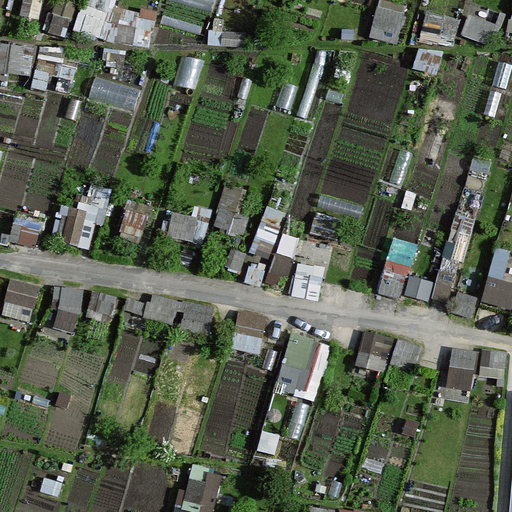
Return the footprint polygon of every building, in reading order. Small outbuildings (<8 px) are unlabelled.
[(87,0),(86,33),(156,37),(158,6),(120,4),(120,0),(87,0)] [(383,0),(375,31),(403,38),(411,4),(395,0),(383,0)] [(72,198),(64,238),(96,244),(104,204),(72,198)] [(208,237),(211,214),(175,210),(173,233),(208,237)] [(298,290),(324,293),(327,261),(301,259),(298,290)] [(511,275),(491,273),(487,298),(511,301),(511,275)] [(38,303),(42,279),(12,274),(9,298),(38,303)] [(53,321),(81,324),(85,284),(58,281),(53,321)] [(243,306),(236,342),(264,347),(270,311),(243,306)] [(319,395),(335,338),(296,327),(279,384),(319,395)] [(394,356),(420,361),(425,338),(367,327),(360,361),(391,367),(394,356)] [(476,384),(480,345),(455,342),(451,382),(476,384)] [(483,370),(510,371),(511,345),(485,344),(483,370)] [(198,460),(185,501),(215,510),(228,469),(198,460)]
